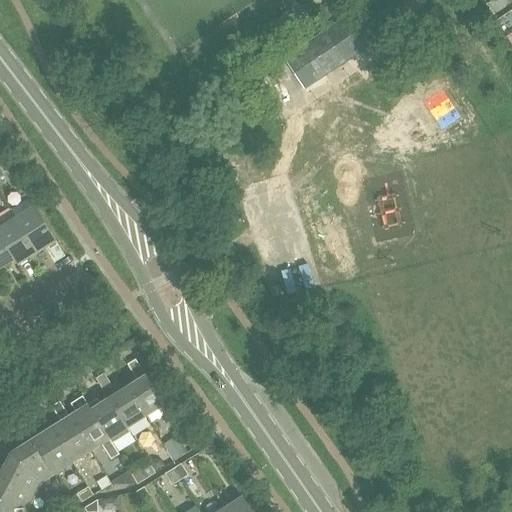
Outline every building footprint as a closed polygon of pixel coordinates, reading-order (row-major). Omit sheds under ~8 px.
[(356,12),(346,18),(284,59),(305,89),(325,76),(376,42),(356,12)] [(16,218),(36,250),(46,243),(57,261),(65,256),(55,240),(56,240),(35,207),(23,215),(16,218)] [(16,218),(0,228),(0,235),(14,258),(17,262),(36,250),(16,218)] [(0,266),(14,258),(0,235),(0,266)] [(164,403),(147,375),(146,376),(136,359),(128,364),(139,381),(128,387),(145,416),(155,410),(164,403)] [(112,384),(105,373),(97,378),(104,389),(112,384)] [(110,399),(127,427),(145,416),(128,387),(110,399)] [(110,439),(92,410),(90,405),(89,406),(88,405),(83,396),(71,404),(77,413),(70,418),(91,451),(102,444),(111,460),(120,454),(110,439)] [(88,405),(89,406),(90,405),(92,410),(110,439),(118,433),(121,438),(130,433),(127,427),(110,399),(101,404),(97,399),(88,405)] [(62,423),(52,429),(72,462),(91,451),(70,418),(61,402),(52,408),(62,423)] [(24,425),(16,431),(23,442),(31,436),(24,425)] [(72,462),(52,429),(34,441),(54,474),(72,462)] [(175,436),(163,444),(172,459),(184,452),(175,436)] [(42,481),(54,474),(34,441),(11,455),(42,481)] [(42,481),(11,455),(1,475),(36,493),(42,481)] [(154,459),(150,462),(155,470),(165,464),(162,460),(154,459)] [(131,473),(137,484),(156,473),(149,462),(131,473)] [(173,467),(181,480),(188,475),(180,462),(173,467)] [(181,480),(173,467),(164,473),(172,485),(181,480)] [(137,484),(131,473),(119,477),(124,484),(137,484)] [(0,499),(29,506),(36,493),(1,475),(0,474),(0,499)] [(97,483),(102,491),(112,485),(106,477),(97,483)] [(144,486),(136,492),(143,504),(151,498),(144,486)] [(77,494),(83,504),(94,496),(88,487),(77,494)] [(252,511),(243,498),(225,509),(226,511),(252,511)] [(0,511),(29,511),(29,506),(0,499),(0,511)] [(98,500),(85,508),(87,511),(96,511),(98,511),(98,500)]
